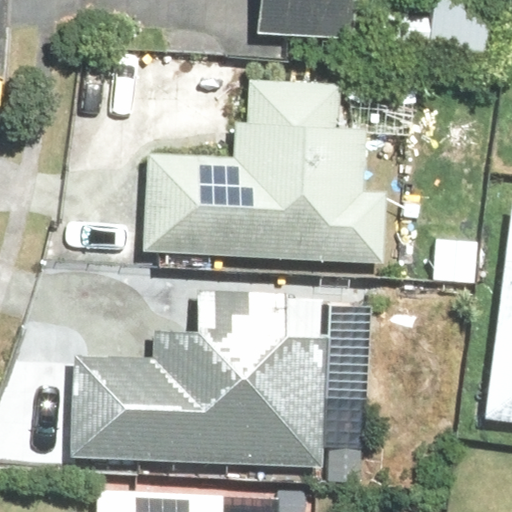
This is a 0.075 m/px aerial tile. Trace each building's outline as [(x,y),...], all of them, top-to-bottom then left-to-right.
[(256,0),(255,32),(355,36),(356,0),(256,0)] [(367,9),(365,52),(478,56),(480,0),(419,0),(419,11),(367,9)] [(145,150),(139,250),(381,263),(384,193),(360,191),(363,129),(336,127),(339,82),(247,77),(245,123),(233,122),(231,154),(145,150)] [(511,206),(507,205),(480,418),(511,421),(511,206)] [(475,236),(431,232),(426,284),(471,288),(475,236)] [(67,355),(63,457),(318,466),(323,336),(280,334),(282,294),(194,290),(193,331),(151,329),(149,358),(67,355)] [(93,511),(221,511),(222,494),(94,490),(93,511)]
